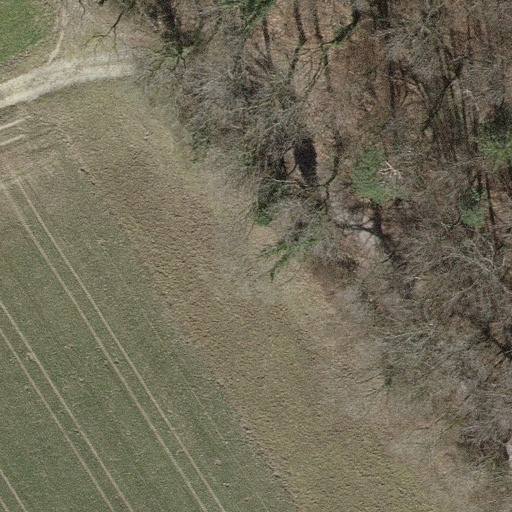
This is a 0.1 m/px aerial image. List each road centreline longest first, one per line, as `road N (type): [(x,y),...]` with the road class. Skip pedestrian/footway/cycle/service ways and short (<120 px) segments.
road 1 (track): [(84,0),(123,53),(279,125),(511,417)]
road 2 (track): [(123,53),(0,96)]
